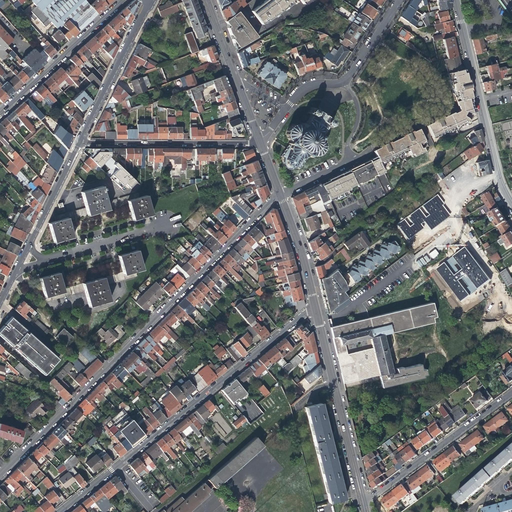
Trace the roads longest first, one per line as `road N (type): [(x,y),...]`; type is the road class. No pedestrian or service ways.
road 1 (residential): [(278,191),(0,475)]
road 2 (residential): [(60,511),(314,306)]
road 3 (unclassified): [(511,205),(455,0)]
road 4 (tertiary): [(314,306),(363,502)]
road 5 (residential): [(363,502),(511,393)]
road 6 (residential): [(259,143),(79,141)]
road 7 (tertiary): [(123,0),(0,115)]
road 8 (tertiary): [(79,141),(148,2)]
road 9 (residential): [(41,262),(172,221)]
